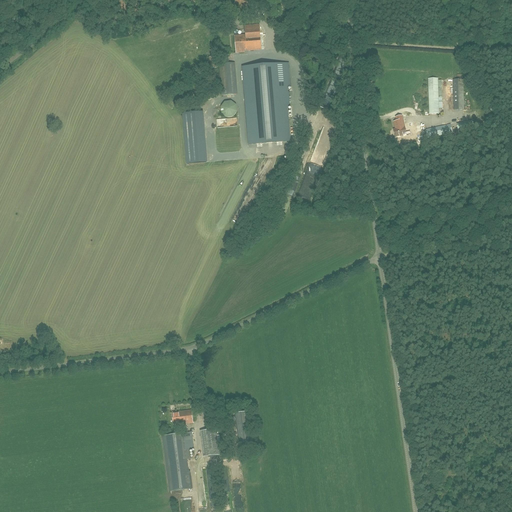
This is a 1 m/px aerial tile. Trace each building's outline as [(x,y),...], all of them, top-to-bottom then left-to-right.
[(250,11),(253,0),(235,0),(234,6),(250,11)] [(247,51),(261,50),(259,25),(245,26),(246,35),(235,36),(236,53),(245,52),(244,48),(247,48),(247,51)] [(234,63),(219,64),(222,96),(237,94),(234,63)] [(250,145),(289,141),(286,107),(289,107),(287,87),(290,87),(289,71),(288,69),(287,67),(285,66),(284,65),(282,64),(281,64),(243,68),(250,145)] [(429,114),(439,114),(438,78),(428,79),(429,114)] [(453,110),(464,110),(463,79),(453,80),(453,110)] [(186,103),(195,98),(191,91),(182,96),(186,103)] [(237,111),(237,109),(237,107),(236,106),(235,104),(235,103),(233,102),(232,102),(230,101),(229,101),(227,101),(226,101),(224,102),(223,103),(222,104),(221,106),(221,107),(220,109),(221,111),(221,113),(222,114),(223,115),(224,117),(226,117),(227,118),(229,118),(230,118),(231,117),(233,116),(235,115),(236,113),(237,112),(237,111)] [(396,130),(394,130),(395,138),(400,138),(400,136),(406,135),(406,136),(411,135),(410,131),(406,132),(405,126),(404,127),(403,120),(402,116),(396,117),(397,121),(394,122),(396,130)] [(427,138),(453,133),(451,124),(426,130),(426,134),(423,135),(423,138),(427,138)] [(319,146),(328,148),(328,146),(324,145),(325,141),(321,140),(319,146)] [(180,425),(193,423),(191,410),(178,412),(172,413),(173,425),(180,424),(180,425)] [(237,427),(237,434),(246,434),(246,420),(235,420),(234,427),(237,427)] [(216,429),(201,431),(204,457),(221,455),(219,440),(218,440),(216,429)] [(192,432),(187,433),(163,436),(170,491),(192,489),(190,471),(189,471),(189,470),(187,470),(186,459),(191,459),(188,440),(193,439),(192,432)]
